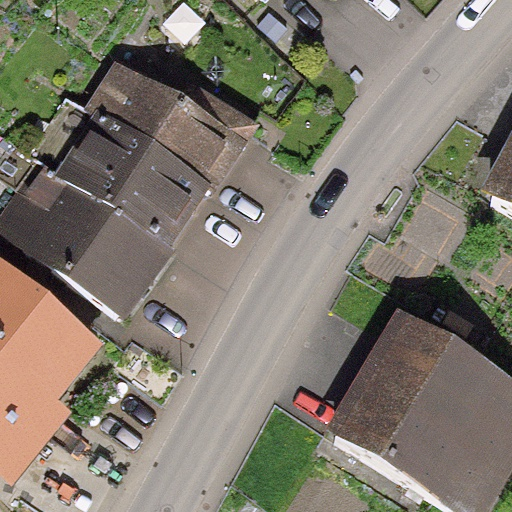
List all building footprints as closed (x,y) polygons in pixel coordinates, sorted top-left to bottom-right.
[(259,127),(186,80),(174,98),(113,58),(82,107),(92,113),(95,107),(215,182),(221,187),(259,127)] [(215,182),(95,107),(92,113),(55,173),(171,252),(215,182)] [(511,149),(486,202),(511,214),(511,149)] [(0,245),(119,327),(171,252),(55,173),(38,162),(0,217),(0,245)] [(0,485),(13,496),(68,429),(50,415),(97,357),(0,278),(0,485)] [(491,511),(511,476),(511,375),(397,310),(329,428),(476,511),(491,511)]
